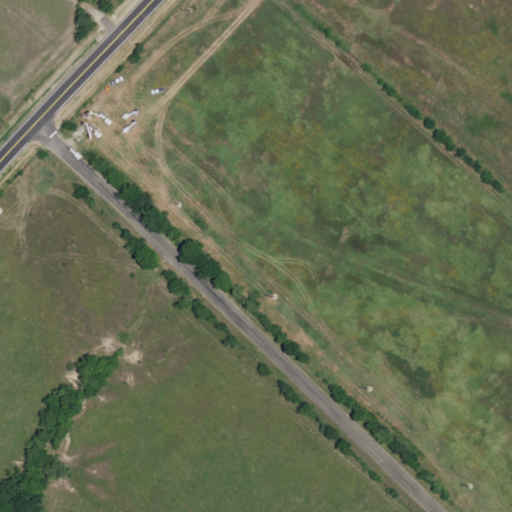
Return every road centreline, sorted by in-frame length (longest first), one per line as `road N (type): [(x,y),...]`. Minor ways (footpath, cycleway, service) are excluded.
road 1 (residential): [(435,511),(33,123)]
road 2 (residential): [(148,0),(0,159)]
